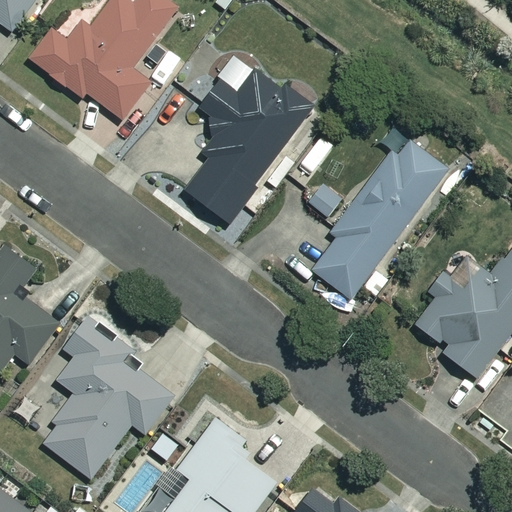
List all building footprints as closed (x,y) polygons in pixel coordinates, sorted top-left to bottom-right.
[(41,0),(0,0),(0,21),(16,34),(41,0)] [(183,12),(167,0),(144,0),(138,8),(127,0),(118,0),(96,31),(88,24),(73,44),(57,32),(35,62),(86,101),(90,95),(127,123),(157,83),(139,70),(183,12)] [(314,113),(241,62),(205,113),(214,120),(225,144),(191,192),(237,224),(314,113)] [(454,174),(408,140),(336,236),(342,241),(318,273),(357,303),(454,174)] [(496,196),(481,185),(466,206),(481,217),(496,196)] [(41,270),(5,245),(0,251),(0,380),(18,355),(36,367),(64,326),(22,297),(41,270)] [(511,341),(511,259),(496,279),(472,260),(456,282),(449,277),(434,295),(442,301),(421,327),(452,351),(448,355),(481,381),(511,341)] [(140,357),(94,322),(70,354),(79,361),(62,384),(79,396),(44,443),(97,483),(139,428),(150,437),(178,399),(134,366),(140,357)] [(258,449),(222,421),(182,473),(197,484),(175,511),(262,511),(282,486),(249,461),(258,449)] [(0,511),(29,511),(0,490),(0,511)] [(304,511),(347,511),(319,491),(304,511)]
